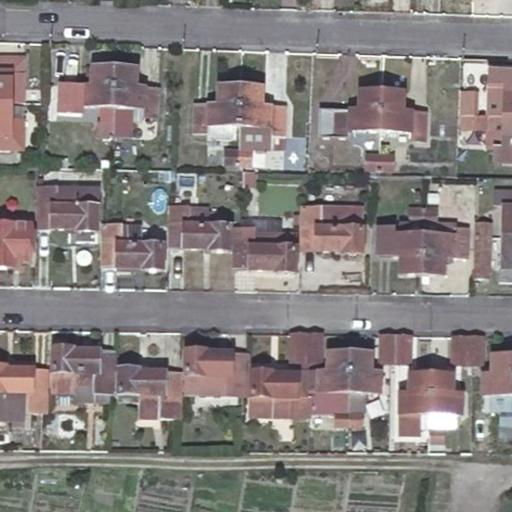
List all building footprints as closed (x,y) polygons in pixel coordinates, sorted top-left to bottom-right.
[(0,104),(14,105),(14,93),(22,94),(24,61),(0,60),(0,104)] [(96,125),(96,139),(111,139),(114,71),(90,71),(89,89),(67,87),(66,115),(80,116),(81,109),(101,110),(100,125),(96,125)] [(114,71),(111,139),(129,141),(130,111),(142,111),(142,119),(157,120),(158,91),(135,90),(135,72),(114,71)] [(504,120),(511,120),(511,74),(492,74),(491,108),(474,107),(462,107),(462,119),(474,119),(490,120),(504,120)] [(207,137),(208,130),(240,131),(242,91),(220,90),(219,110),(194,109),(193,137),(207,137)] [(242,91),(240,131),(272,132),(272,140),(287,141),(288,112),(265,112),(266,93),(242,91)] [(14,105),(22,106),(22,94),(14,93),(14,105)] [(348,141),(349,134),(381,135),(383,95),(359,94),(358,114),(318,112),(317,140),(348,141)] [(463,94),(462,107),(474,107),(475,95),(463,94)] [(383,95),(381,135),(412,136),(412,143),(426,144),(427,115),(405,115),(406,96),(383,95)] [(0,104),(0,149),(25,150),(25,122),(24,121),(25,108),(14,107),(14,105),(0,104)] [(473,132),(474,119),(462,119),(461,131),(473,132)] [(490,120),(474,119),(473,132),(490,133),(490,120)] [(490,120),(490,133),(489,152),(496,152),(503,152),(504,120),(490,120)] [(511,120),(504,120),(503,152),(496,152),(495,166),(511,166),(511,120)] [(240,167),(240,154),(227,154),(226,167),(240,167)] [(253,168),(253,155),(240,154),(240,167),(243,167),(253,168)] [(380,171),(380,158),(367,157),(367,170),(380,171)] [(392,171),(394,159),(380,158),(380,171),(392,171)] [(37,188),(37,229),(78,230),(78,233),(98,234),(99,190),(43,189),(37,188)] [(503,238),(511,238),(511,193),(496,193),(496,208),(504,209),(503,238)] [(308,197),(307,209),(322,210),(352,211),(353,199),(308,197)] [(171,209),(171,250),(211,251),(211,254),(230,254),(232,230),(221,230),(209,229),(210,216),(191,216),(191,209),(176,209),(171,209)] [(303,209),(302,252),(343,253),(342,256),(363,257),(364,231),(352,230),(352,211),(322,210),(307,209),(303,209)] [(424,225),(424,211),(410,210),(410,224),(424,225)] [(352,211),(352,230),(364,231),(364,212),(352,211)] [(437,225),(438,211),(424,211),(424,225),(437,225)] [(209,229),(221,230),(221,216),(210,216),(209,229)] [(0,268),(14,268),(14,261),(21,262),(30,262),(31,218),(0,217),(0,268)] [(490,238),(491,226),(479,225),(478,226),(478,238),(490,238)] [(146,228),(108,227),(104,227),(103,268),(118,268),(144,269),(145,272),(164,272),(165,248),(144,247),(146,228)] [(258,229),(242,229),(237,230),(236,271),(277,271),(276,274),(296,274),(297,250),(277,250),(277,237),(257,236),(258,229)] [(423,245),(424,237),(393,236),(393,230),(380,229),(379,257),(402,258),(401,276),(423,277),(423,245)] [(454,230),(454,237),(424,237),(423,245),(423,277),(446,278),(445,259),(468,260),(470,231),(454,230)] [(298,237),(277,237),(277,250),(297,250),(298,237)] [(489,251),(490,238),(478,238),(477,250),(476,251),(475,278),(491,279),(492,252),(489,251)] [(511,238),(503,238),(502,270),(511,270),(511,238)] [(511,270),(502,270),(498,270),(498,286),(511,286),(511,270)] [(306,337),(290,336),(289,364),(295,364),(306,365),(306,337)] [(321,337),(306,337),(306,365),(320,365),(321,337)] [(391,366),(394,366),(395,339),(379,338),(378,366),(391,366)] [(411,339),(395,339),(394,366),(410,366),(411,339)] [(467,340),(453,340),(452,366),(467,367),(467,340)] [(467,340),(467,367),(472,367),(482,367),(483,340),(467,340)] [(113,395),(113,354),(72,353),(73,350),(52,350),(52,394),(73,394),(72,402),(92,403),(93,394),(108,395),(113,395)] [(245,399),(245,358),(204,356),(204,353),(184,353),(184,397),(242,399),(245,399)] [(334,416),(348,417),(348,356),(326,356),(326,376),(307,375),(305,400),(309,401),(308,413),(306,414),(306,416),(334,416)] [(348,417),(360,418),(363,418),(363,396),(380,397),(380,377),(370,376),(370,357),(348,356),(348,417)] [(495,414),(499,414),(511,414),(511,359),(490,359),(490,379),(482,379),(481,398),(496,398),(495,414)] [(307,375),(306,365),(295,364),(295,379),(273,378),(273,375),(252,375),(251,419),(306,420),(306,416),(306,414),(308,413),(309,401),(305,400),(307,375)] [(24,414),(41,415),(47,415),(48,374),(6,374),(6,370),(0,370),(0,422),(24,423),(24,414)] [(139,419),(172,420),(177,420),(178,376),(138,376),(137,372),(119,371),(119,397),(140,397),(139,419)] [(422,416),(431,416),(431,378),(408,378),(408,391),(407,397),(398,397),(398,439),(421,439),(421,433),(422,416)] [(431,378),(431,416),(462,417),(463,397),(453,397),(454,379),(431,378)] [(497,428),(496,447),(511,446),(511,414),(499,414),(500,428),(497,428)] [(348,430),(348,417),(334,416),(334,430),(348,430)] [(431,416),(422,416),(421,433),(430,433),(430,431),(431,416)] [(360,431),(360,418),(348,417),(348,430),(360,431)] [(443,432),(430,431),(430,433),(430,445),(443,445),(443,432)]
